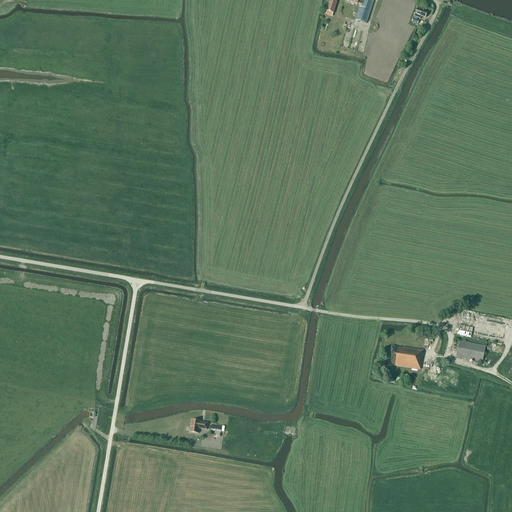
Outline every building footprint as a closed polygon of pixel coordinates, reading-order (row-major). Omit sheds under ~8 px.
[(326,15),(332,17),(333,14),(337,3),(329,0),(327,0),(324,11),(327,12),(326,15)] [(360,7),(355,21),(366,24),(373,2),(368,0),(345,0),(345,1),(357,4),(358,3),(362,5),(361,8),(360,7)] [(420,19),(421,17),(425,18),(427,13),(418,9),(413,19),(412,22),(417,24),(419,21),(417,20),(417,18),(420,19)] [(507,319),(462,310),(457,335),(502,344),(507,319)] [(486,346),(456,340),(453,357),(482,363),(486,346)] [(403,348),(392,347),(389,365),(421,370),(422,357),(422,350),(403,348)] [(198,434),(199,429),(207,430),(208,423),(200,422),(200,421),(192,420),(190,432),(198,434)]
